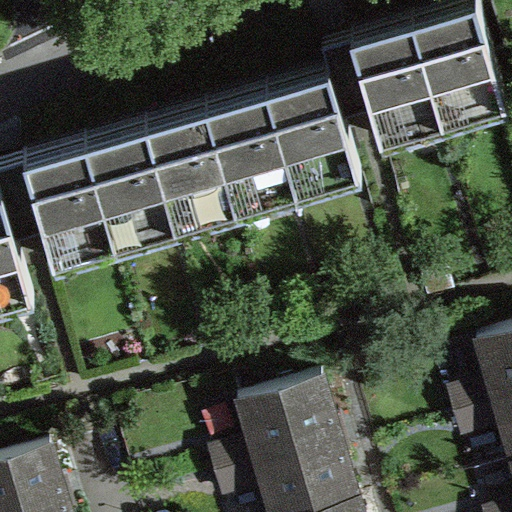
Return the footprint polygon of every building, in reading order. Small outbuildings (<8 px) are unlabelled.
[(504,82),(480,0),(429,0),(400,9),(323,31),(330,56),(344,103),(371,95),(382,134),(412,125),(408,111),(440,101),(444,116),(472,107),(468,93),(504,82)] [(85,247),(81,233),(111,224),(115,238),(145,229),(141,215),(172,206),(176,220),(205,212),(201,197),(233,188),(237,202),(266,194),(262,180),(293,170),(297,185),(326,176),(322,162),(358,151),(344,103),(330,56),(0,152),(0,171),(2,178),(0,178),(0,282),(31,273),(16,225),(43,217),(55,256),(85,247)] [(511,317),(477,328),(489,369),(448,381),(455,403),(511,385),(511,317)] [(210,441),(216,462),(340,425),(329,388),(322,364),(238,388),(249,428),(229,433),(230,435),(210,441)] [(511,385),(455,403),(461,423),(501,412),(511,448),(511,385)] [(345,440),(340,425),(216,462),(222,484),(242,477),(243,479),(263,473),(274,511),(358,486),(345,440)] [(0,504),(66,485),(56,451),(51,432),(0,447),(0,504)] [(66,485),(0,504),(0,511),(74,511),(70,499),(66,485)] [(365,511),(362,501),(358,486),(274,511),(365,511)] [(511,511),(511,493),(484,502),(486,511),(511,511)]
